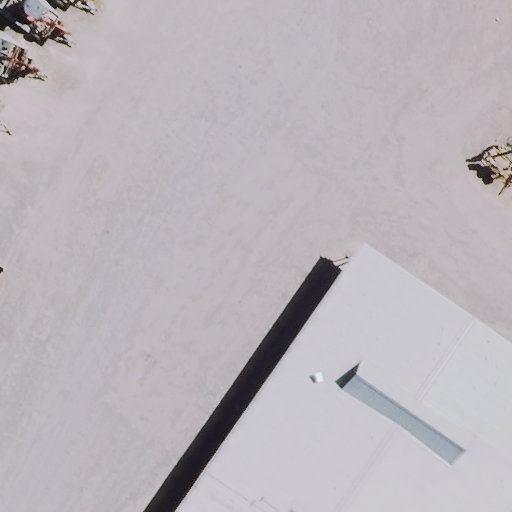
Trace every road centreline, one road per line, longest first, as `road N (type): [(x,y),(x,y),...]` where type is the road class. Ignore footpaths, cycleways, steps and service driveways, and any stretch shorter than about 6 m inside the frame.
road 1 (unknown): [(4,511),(265,108)]
road 2 (unknown): [(265,108),(511,246)]
road 3 (unknown): [(265,108),(354,0)]
